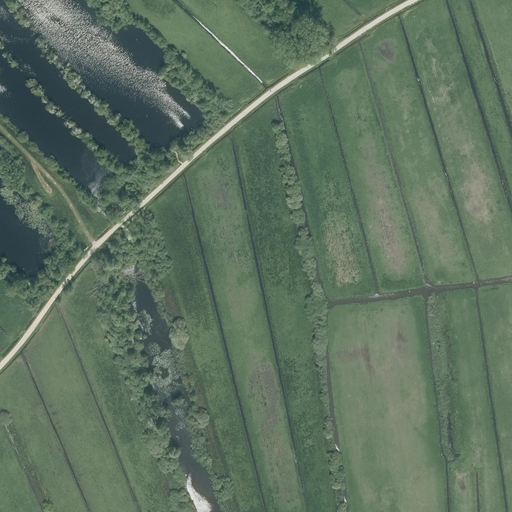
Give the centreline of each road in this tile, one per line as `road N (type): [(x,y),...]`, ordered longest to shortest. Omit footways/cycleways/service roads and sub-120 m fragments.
road 1 (track): [(0,366),(104,237),(209,141),(414,0)]
road 2 (track): [(0,127),(53,181),(97,245)]
